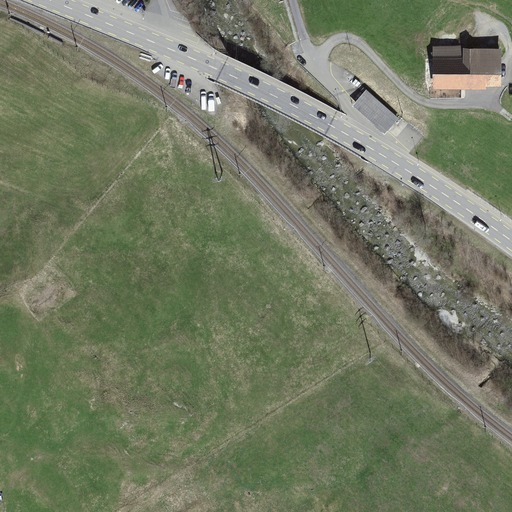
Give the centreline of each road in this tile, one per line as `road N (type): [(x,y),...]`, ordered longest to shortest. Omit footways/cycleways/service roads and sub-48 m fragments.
road 1 (secondary): [(49,0),(213,67),(359,141)]
road 2 (residential): [(359,141),(359,125),(318,66),(317,50),(345,36),(415,97),(499,104)]
road 3 (secondary): [(359,141),(511,241)]
